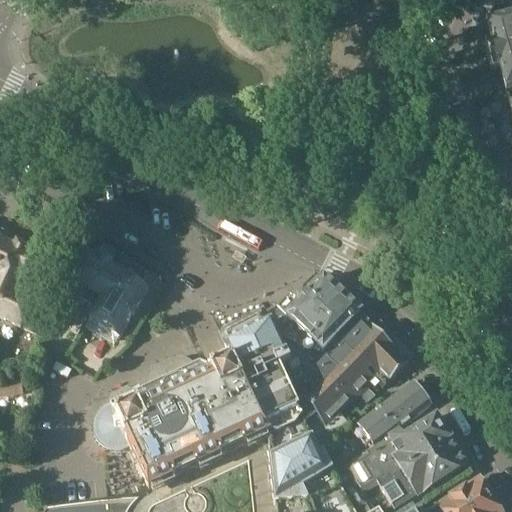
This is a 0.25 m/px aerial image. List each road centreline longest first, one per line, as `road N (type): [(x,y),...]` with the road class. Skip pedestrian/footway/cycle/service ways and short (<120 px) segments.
road 1 (secondary): [(302,247),(104,147),(0,84)]
road 2 (residential): [(302,247),(268,279),(229,292),(92,205),(0,191)]
road 3 (secondary): [(511,473),(420,329),(366,279)]
road 4 (residential): [(400,214),(421,161),(441,57),(470,0)]
road 5 (residential): [(511,343),(504,266),(433,252),(400,214)]
